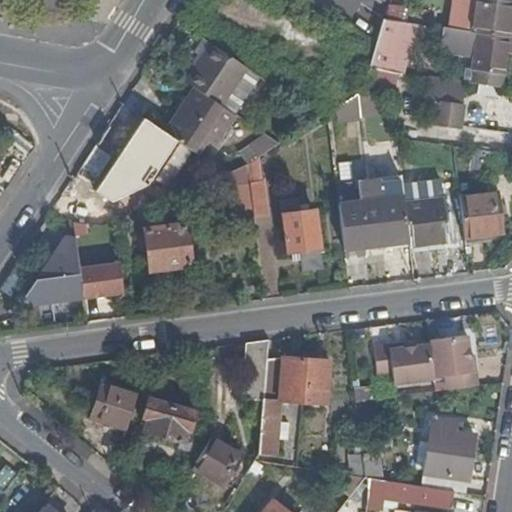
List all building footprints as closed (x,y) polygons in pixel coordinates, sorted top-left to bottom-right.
[(477,33),(509,38),(511,16),(511,1),(502,0),(475,0),(470,32),(477,33)] [(416,23),(384,18),(376,45),(369,66),(406,72),(416,23)] [(477,33),(470,32),(443,27),(439,52),(473,59),(477,33)] [(511,53),(511,45),(511,38),(509,38),(477,33),(473,59),(470,82),(475,82),(501,87),(506,52),(511,53)] [(210,44),(199,37),(189,51),(194,55),(187,65),(193,69),(210,44)] [(193,69),(184,82),(191,86),(222,107),(248,69),(210,44),(193,69)] [(237,117),(262,79),(248,69),(222,107),(225,109),(237,117)] [(474,88),(475,82),(470,82),(465,81),(465,82),(440,78),(439,84),(428,83),(422,102),(436,104),(434,119),(460,124),(463,107),(462,107),(465,86),(474,88)] [(165,133),(192,151),(195,153),(204,140),(225,109),(222,107),(191,86),(175,109),(179,112),(165,133)] [(132,111),(122,104),(99,138),(110,144),(132,111)] [(161,130),(165,133),(179,112),(175,109),(161,130)] [(225,109),(204,140),(216,148),(237,117),(225,109)] [(248,167),(259,159),(280,145),(268,137),(240,155),(248,167)] [(94,145),(104,152),(110,144),(99,138),(94,145)] [(94,145),(75,173),(92,184),(110,156),(104,152),(94,145)] [(498,154),(473,150),(470,169),(487,171),(488,158),(497,159),(498,154)] [(253,211),(254,217),(269,215),(265,182),(261,182),(259,159),(248,167),(250,184),(253,211)] [(415,172),(400,174),(402,191),(417,189),(415,172)] [(224,215),(253,211),(250,184),(220,188),(224,215)] [(403,198),(402,191),(377,194),(377,202),(403,198)] [(460,199),(465,240),(506,235),(501,194),(460,199)] [(339,207),(344,251),(384,247),(384,240),(407,237),(404,207),(403,198),(377,202),(339,207)] [(408,244),(409,249),(449,244),(444,202),(404,207),(407,237),(408,244)] [(288,253),(293,253),(294,253),(301,252),(302,260),(304,260),(304,262),(302,262),(303,269),(321,266),(316,212),(311,212),(311,206),(298,207),(298,203),(283,205),(288,253)] [(165,269),(173,268),(190,266),(190,265),(204,263),(201,244),(188,245),(186,226),(145,230),(146,236),(148,251),(150,270),(165,269)] [(75,238),(65,236),(24,299),(33,307),(83,301),(79,270),(75,238)] [(384,247),(408,244),(407,237),(384,240),(384,247)] [(26,252),(10,275),(20,282),(36,259),(26,252)] [(301,252),(294,253),(295,263),(302,262),(302,260),(301,252)] [(119,265),(79,270),(83,301),(123,296),(119,265)] [(241,291),(216,296),(218,308),(243,304),(241,291)] [(448,390),(477,386),(475,373),(470,373),(468,357),(465,337),(432,341),(432,347),(406,350),(389,352),(388,347),(373,349),(376,378),(393,375),(394,386),(435,381),(434,378),(447,376),(448,390)] [(266,358),(267,341),(246,344),(241,400),(262,401),(266,358)] [(259,442),(257,453),(274,454),(276,432),(277,422),(279,400),(326,405),(330,361),(280,356),(266,358),(262,401),(259,442)] [(183,401),(206,399),(203,370),(180,373),(183,401)] [(90,417),(126,428),(136,396),(100,384),(90,417)] [(373,389),(353,391),(354,402),(365,400),(374,399),(373,389)] [(148,425),(146,431),(146,433),(194,447),(198,434),(189,431),(194,413),(148,400),(142,418),(150,420),(148,425)] [(365,400),(354,402),(357,427),(369,425),(365,400)] [(430,419),(422,474),(466,481),(473,436),(453,433),(455,423),(430,419)] [(277,422),(276,432),(287,433),(288,422),(277,422)] [(210,438),(192,468),(224,488),(242,459),(210,438)] [(248,452),(257,453),(259,442),(249,441),(248,452)] [(364,478),(382,481),(378,452),(361,454),(361,456),(364,478)] [(350,475),(364,478),(361,456),(348,458),(350,475)] [(338,491),(348,499),(364,478),(350,475),(338,491)] [(348,499),(337,511),(366,511),(367,509),(364,478),(348,499)] [(451,506),(453,492),(382,481),(364,478),(367,509),(382,508),(383,497),(451,506)] [(264,511),(285,511),(273,502),(264,511)]
